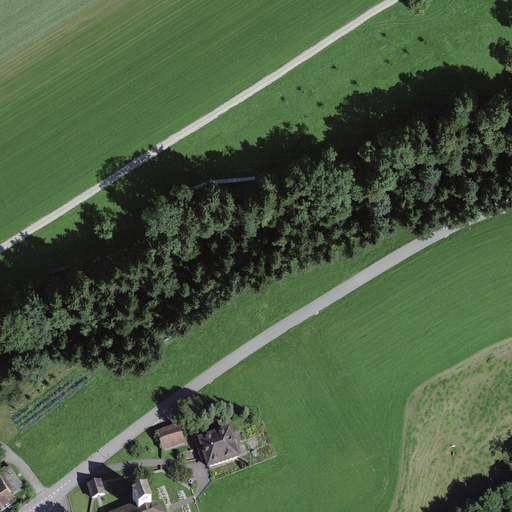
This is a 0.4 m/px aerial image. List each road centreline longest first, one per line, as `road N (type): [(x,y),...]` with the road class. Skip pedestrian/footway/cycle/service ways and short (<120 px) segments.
road 1 (unclassified): [(511,205),(429,240),(232,360),(42,507)]
road 2 (track): [(400,0),(0,252)]
